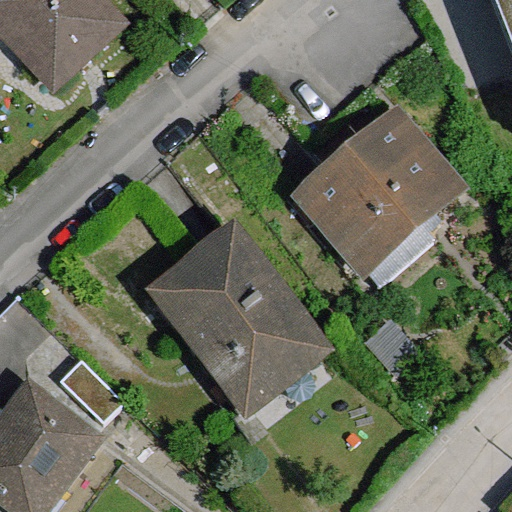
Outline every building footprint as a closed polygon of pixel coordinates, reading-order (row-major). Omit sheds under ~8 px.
[(92,0),(0,0),(0,32),(57,94),(123,33),(92,0)] [(511,0),(484,0),(511,70),(511,0)] [(392,117),(295,201),(359,274),(456,190),(392,117)] [(225,233),(147,293),(241,415),(319,354),(225,233)] [(82,362),(62,382),(105,425),(125,404),(82,362)] [(28,388),(0,424),(0,498),(18,511),(40,511),(95,439),(28,388)]
